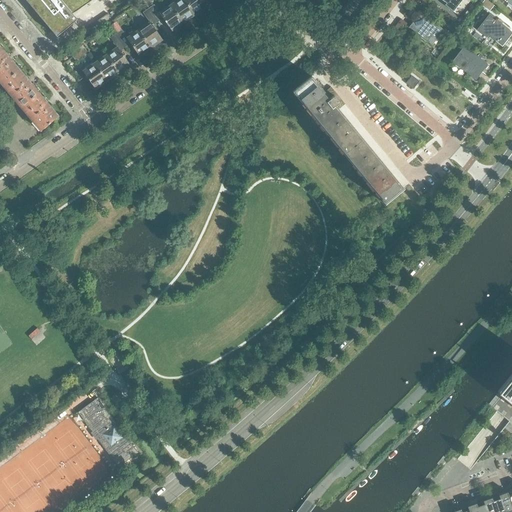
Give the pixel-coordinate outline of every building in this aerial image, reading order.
[(26,0),(32,6),(32,8),(33,8),(57,37),(78,20),(73,14),(92,0),(26,0)] [(184,0),(176,0),(170,4),(184,23),(195,15),(184,0)] [(184,0),(195,15),(207,7),(201,0),(184,0)] [(440,0),(445,4),(445,5),(453,11),(458,16),(459,15),(469,2),(470,0),(440,0)] [(184,23),(170,4),(159,12),(154,4),(148,8),(158,22),(163,18),(172,31),(184,23)] [(149,22),(138,29),(151,48),(163,40),(153,25),(158,22),(148,8),(142,12),(149,22)] [(444,31),(421,12),(409,27),(432,45),(444,31)] [(86,35),(111,18),(108,14),(83,31),(86,35)] [(511,33),(511,31),(489,14),(477,30),(487,38),(488,36),(502,46),(511,33)] [(116,22),(111,25),(115,32),(121,29),(116,22)] [(456,34),(460,29),(451,22),(447,27),(456,34)] [(151,48),(138,29),(127,37),(122,29),(116,33),(125,47),(130,44),(139,56),(151,48)] [(120,51),(125,47),(116,33),(110,37),(117,47),(106,55),(119,73),(130,65),(120,51)] [(73,57),(85,49),(81,43),(69,51),(73,57)] [(20,71),(0,47),(0,81),(3,85),(20,71)] [(465,47),(454,61),(476,79),(487,65),(465,47)] [(88,54),(85,49),(73,57),(76,62),(88,54)] [(119,73),(106,55),(94,63),(107,81),(119,73)] [(107,81),(94,63),(82,71),(95,89),(107,81)] [(20,71),(3,85),(21,107),(39,93),(20,71)] [(412,76),(407,83),(413,89),(419,82),(412,76)] [(323,94),(310,78),(293,92),(306,107),(320,125),(385,204),(401,190),(337,111),(345,104),(331,87),(323,94)] [(58,116),(39,93),(21,107),(41,131),(58,116)] [(47,339),(43,334),(34,342),(38,346),(47,339)] [(120,374),(129,368),(126,363),(122,366),(117,369),(120,374)] [(129,368),(120,374),(123,378),(132,372),(129,368)] [(511,375),(498,393),(511,404),(511,375)] [(98,398),(79,412),(93,431),(91,432),(96,439),(98,438),(119,467),(138,453),(98,398)] [(511,511),(511,490),(499,495),(505,511),(511,511)] [(505,511),(499,495),(484,501),(487,511),(505,511)] [(487,511),(484,501),(468,506),(470,511),(487,511)]
